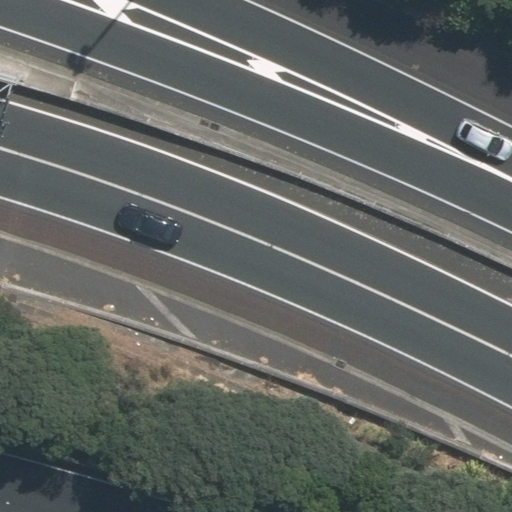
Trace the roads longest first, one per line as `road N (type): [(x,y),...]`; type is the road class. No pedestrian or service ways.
road 1 (motorway): [(0,3),(511,196)]
road 2 (motorway): [(511,353),(277,245),(106,179)]
road 3 (motorway): [(152,0),(511,168)]
